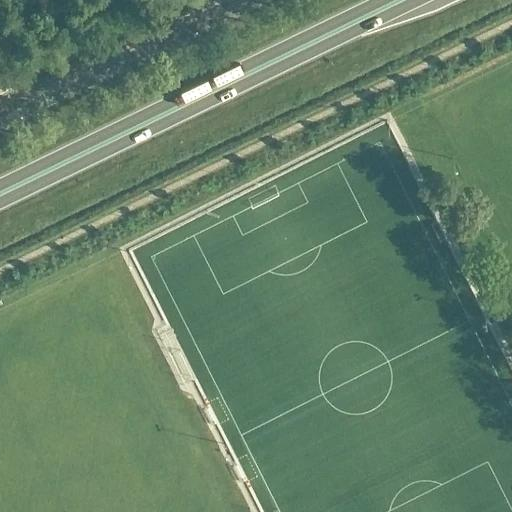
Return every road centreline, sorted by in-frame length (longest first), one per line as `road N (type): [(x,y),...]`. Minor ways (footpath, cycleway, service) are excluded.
road 1 (trunk): [(0,195),(403,0)]
road 2 (unclassified): [(2,120),(252,0)]
